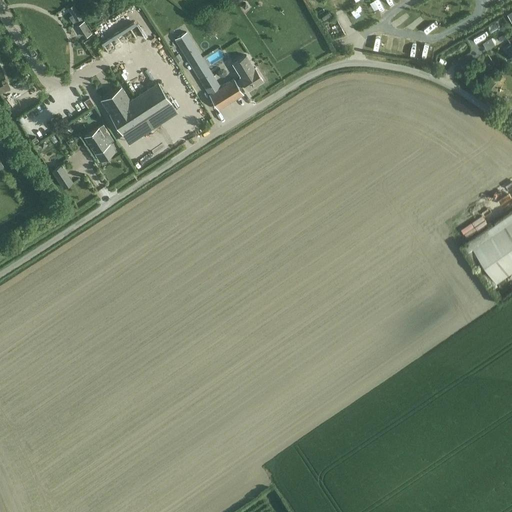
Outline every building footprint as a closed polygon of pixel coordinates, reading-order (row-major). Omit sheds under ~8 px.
[(366,0),(372,9),(381,4),(378,0),(366,0)] [(354,12),(364,6),(362,1),(351,8),(354,12)] [(72,4),(68,7),(76,19),(81,16),(72,4)] [(395,16),(398,23),(405,20),(401,13),(395,16)] [(429,34),(439,32),(436,23),(427,25),(429,34)] [(220,108),(243,93),(234,78),(221,86),(187,32),(177,39),(220,108)] [(333,39),(335,44),(345,40),(343,35),(333,39)] [(459,40),(442,49),(445,55),(462,46),(459,40)] [(455,64),(473,55),(469,48),(451,58),(455,64)] [(480,54),(482,59),(496,54),(494,49),(480,54)] [(178,53),(173,56),(177,61),(182,58),(178,53)] [(249,89),(264,79),(255,66),(250,70),(247,64),(242,58),(234,63),(241,75),(240,75),(249,89)] [(123,60),(108,69),(113,79),(129,71),(123,60)] [(123,89),(102,102),(123,133),(171,102),(158,82),(130,100),(123,89)] [(8,83),(0,85),(0,92),(10,88),(8,83)] [(96,151),(109,142),(106,136),(110,133),(103,123),(85,135),(96,151)] [(61,164),(52,170),(58,179),(67,173),(61,164)] [(505,209),(500,200),(489,206),(494,214),(505,209)] [(477,208),(482,222),(491,219),(486,204),(477,208)] [(501,283),(511,275),(511,223),(476,249),(501,283)]
